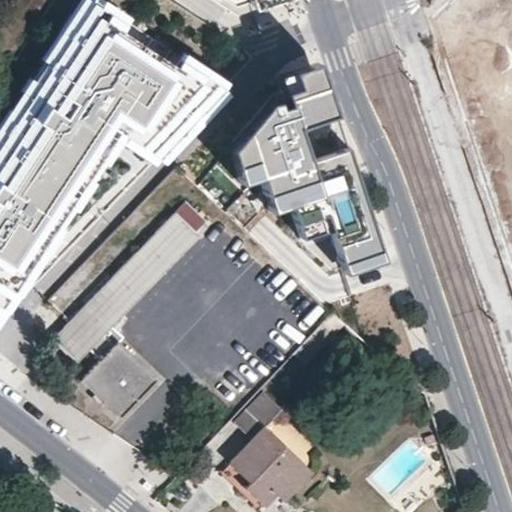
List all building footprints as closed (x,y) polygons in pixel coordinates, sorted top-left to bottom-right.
[(110,0),(74,0),(0,112),(0,318),(135,184),(188,129),(229,79),(110,0)] [(511,0),(442,0),(498,189),(511,181),(511,0)] [(273,93),(227,147),(237,180),(334,272),(380,256),(341,136),(315,61),(289,69),(291,77),(278,81),(281,91),(273,93)] [(175,212),(69,320),(64,325),(88,350),(98,360),(78,381),(118,419),(158,378),(118,339),(112,344),(102,334),(111,325),(200,236),(175,212)] [(219,220),(211,228),(249,264),(257,256),(219,220)] [(88,350),(64,325),(51,339),(75,362),(88,350)] [(111,325),(102,334),(112,344),(118,339),(122,335),(111,325)] [(302,467),(264,429),(281,412),(263,394),(232,424),(251,442),(220,473),(240,494),(243,491),(260,508),(274,494),(302,467)] [(310,474),(302,467),(274,494),(282,502),(310,474)]
